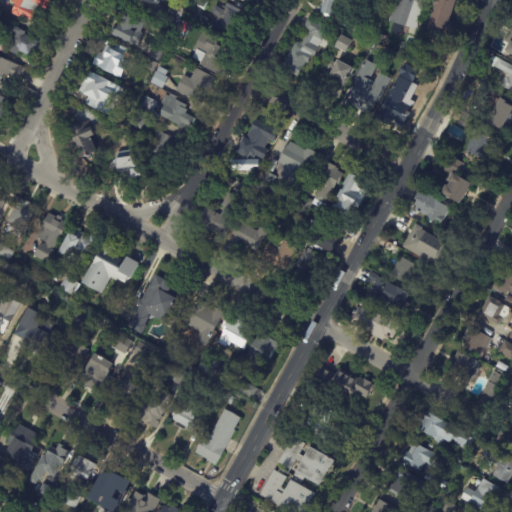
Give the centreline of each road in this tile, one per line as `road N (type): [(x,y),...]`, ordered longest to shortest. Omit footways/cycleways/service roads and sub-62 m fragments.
road 1 (residential): [(511,429),(0,156)]
road 2 (tertiary): [(225,497),(409,165),(485,0)]
road 3 (residential): [(335,511),(511,193)]
road 4 (residential): [(164,243),(291,0)]
road 5 (residential): [(225,497),(0,372)]
road 6 (residential): [(10,162),(89,0)]
road 7 (residential): [(409,165),(247,87)]
